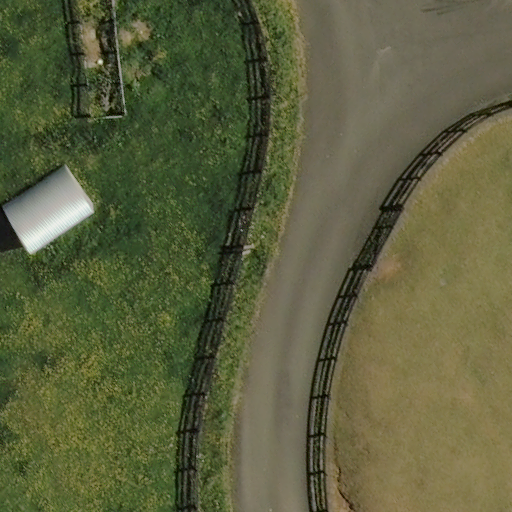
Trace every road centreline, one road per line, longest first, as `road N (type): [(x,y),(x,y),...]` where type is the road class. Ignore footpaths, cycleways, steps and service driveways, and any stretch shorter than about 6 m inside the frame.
road 1 (unknown): [(266,511),(286,407),(331,267),(362,195),(398,161)]
road 2 (unknown): [(281,0),(398,161),(437,126),(511,106)]
